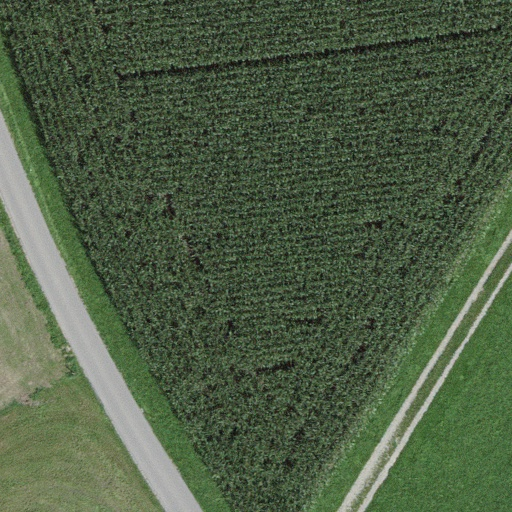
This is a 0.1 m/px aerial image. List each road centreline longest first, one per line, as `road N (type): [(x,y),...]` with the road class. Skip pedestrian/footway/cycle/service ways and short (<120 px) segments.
road 1 (track): [(0,145),(72,312),(192,511)]
road 2 (track): [(511,278),(394,479),(363,511)]
